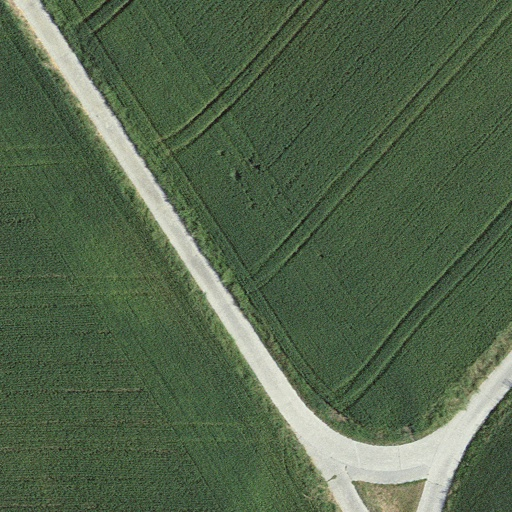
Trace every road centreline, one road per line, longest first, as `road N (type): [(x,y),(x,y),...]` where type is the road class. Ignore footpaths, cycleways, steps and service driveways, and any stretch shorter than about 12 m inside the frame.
road 1 (track): [(31,0),(312,435)]
road 2 (track): [(511,373),(428,462),(364,464),(312,435)]
